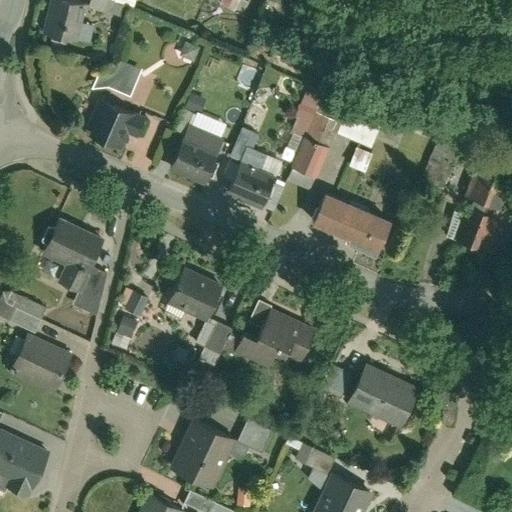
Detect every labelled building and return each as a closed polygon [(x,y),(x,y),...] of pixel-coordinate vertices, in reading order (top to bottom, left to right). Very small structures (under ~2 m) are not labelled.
[(78,0),(51,0),(48,17),(73,23),(78,0)] [(223,0),(221,4),(237,12),(242,0),(223,0)] [(208,33),(191,25),(185,41),(201,48),(208,33)] [(147,55),(111,39),(96,74),(114,71),(136,81),(147,55)] [(309,120),(320,95),(329,77),(314,70),(300,102),(301,106),(295,119),(307,125),(309,120)] [(197,77),(189,94),(200,99),(205,101),(212,84),(197,77)] [(110,124),(124,89),(103,80),(88,115),(110,124)] [(354,91),(342,118),(377,133),(389,106),(354,91)] [(177,114),(190,120),(200,99),(189,94),(187,93),(177,114)] [(320,95),(309,120),(330,129),(342,105),(320,95)] [(190,120),(175,152),(210,168),(235,115),(205,101),(200,99),(190,120)] [(249,145),(254,131),(253,131),(257,122),(244,116),(234,139),(249,145)] [(307,125),(295,150),(298,151),(320,161),(334,131),(330,129),(309,120),(307,125)] [(459,129),(444,123),(430,156),(452,166),(463,141),(459,135),(459,129)] [(378,137),(362,130),(354,151),(371,157),(378,137)] [(248,147),(281,162),(288,146),(254,131),(249,145),(248,147)] [(245,146),(231,179),(267,195),(281,162),(248,147),(245,146)] [(501,176),(509,156),(486,147),(478,166),(472,181),(505,193),(510,179),(501,176)] [(320,161),(298,151),(292,164),(314,174),(320,161)] [(397,203),(331,175),(318,205),(354,220),(352,227),(381,240),(397,203)] [(499,201),(471,190),(459,222),(487,233),(499,201)] [(110,223),(64,203),(60,213),(53,212),(47,226),(52,231),(40,258),(75,273),(86,247),(98,252),(110,223)] [(86,247),(75,273),(90,280),(85,292),(103,300),(112,254),(99,249),(98,252),(86,247)] [(229,270),(189,252),(173,289),(213,307),(214,304),(229,270)] [(156,281),(139,273),(129,294),(146,302),(156,281)] [(0,310),(29,324),(33,326),(45,301),(1,280),(0,282),(0,310)] [(254,307),(267,313),(276,293),(277,291),(264,285),(254,307)] [(245,323),(238,338),(274,354),(281,339),(291,343),(292,341),(306,348),(321,316),(306,310),(307,308),(276,293),(267,313),(262,323),(248,316),(245,323)] [(143,307),(128,301),(116,329),(132,335),(143,307)] [(235,318),(237,314),(214,304),(213,307),(202,331),(225,341),(228,333),(235,318)] [(245,323),(235,318),(228,333),(238,338),(245,323)] [(33,326),(29,324),(10,364),(53,384),(72,343),(33,326)] [(420,386),(365,362),(346,403),(401,428),(420,386)] [(233,432),(192,412),(169,461),(210,480),(233,432)] [(271,423),(248,412),(236,436),(260,447),(271,423)] [(46,450),(0,429),(0,480),(1,481),(3,478),(28,490),(46,450)] [(296,460),(330,475),(332,471),(338,457),(304,442),(296,460)] [(359,511),(370,488),(332,471),(330,475),(313,511),(359,511)] [(189,486),(184,499),(209,510),(215,497),(189,486)] [(181,511),(184,506),(146,488),(134,511),(181,511)]
